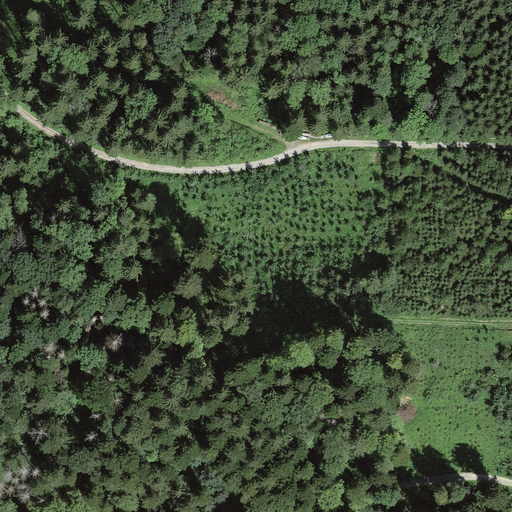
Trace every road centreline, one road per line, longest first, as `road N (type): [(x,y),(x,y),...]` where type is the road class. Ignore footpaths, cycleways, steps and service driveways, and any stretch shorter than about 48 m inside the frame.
road 1 (track): [(511,145),(311,150),(167,171),(74,144),(0,90)]
road 2 (track): [(511,481),(441,477),(377,491),(332,511)]
